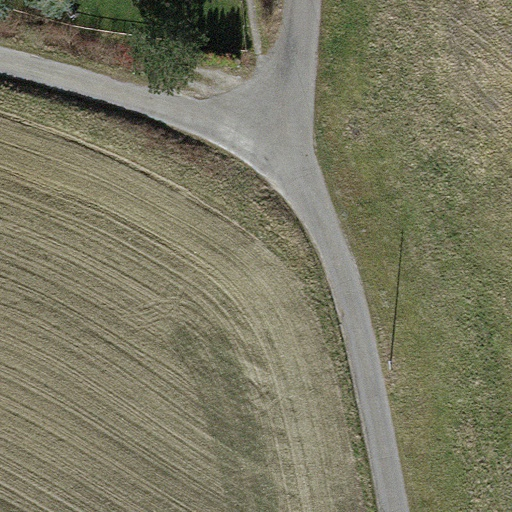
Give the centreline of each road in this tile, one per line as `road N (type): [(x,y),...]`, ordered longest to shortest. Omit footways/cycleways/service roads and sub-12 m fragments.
road 1 (residential): [(0,64),(295,149),(372,361),(400,511)]
road 2 (track): [(295,149),(309,0)]
